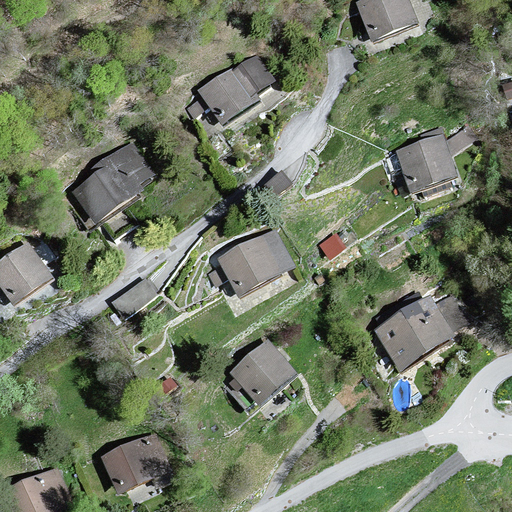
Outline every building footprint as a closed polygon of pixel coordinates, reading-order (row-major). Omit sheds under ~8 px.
[(371,0),(357,6),(375,50),(423,31),(409,0),(371,0)] [(234,70),(200,93),(203,98),(188,109),(196,120),(210,111),(226,133),(265,107),(260,98),(276,87),(256,58),(235,72),(234,70)] [(399,154),(415,199),(461,182),(445,137),(399,154)] [(95,183),(67,202),(91,238),(149,200),(142,191),(157,181),(134,146),(90,175),(95,183)] [(239,302),(296,272),(275,232),(218,262),(222,269),(211,275),(217,287),(228,281),(239,302)] [(56,285),(30,247),(0,267),(0,289),(16,312),(56,285)] [(437,306),(433,300),(378,332),(405,379),(460,347),(454,336),(473,326),(455,295),(437,306)] [(237,379),(227,388),(248,414),(256,408),(260,413),(299,382),(269,345),(233,374),(237,379)] [(156,437),(106,461),(125,500),(174,476),(156,437)] [(57,471),(4,495),(12,511),(72,511),(76,510),(57,471)]
